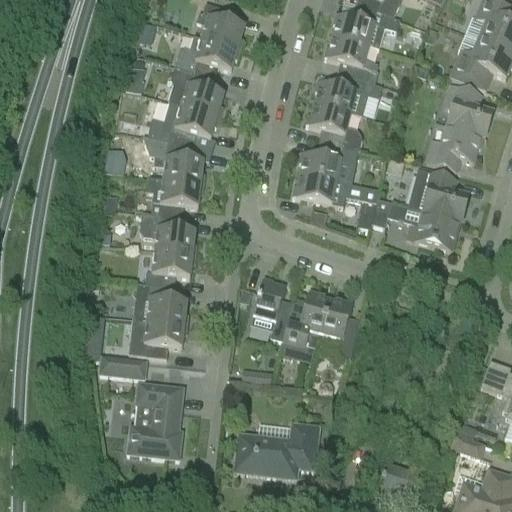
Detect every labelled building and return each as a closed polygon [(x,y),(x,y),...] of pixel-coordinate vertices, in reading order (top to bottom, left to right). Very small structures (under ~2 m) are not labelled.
[(362,0),(364,1),(358,13),(384,23),(391,25),(398,10),(384,4),(385,0),(362,0)] [(511,32),(511,30),(511,12),(491,3),(485,0),(483,0),(473,25),(470,24),(463,41),(511,60),(511,32)] [(198,21),(195,32),(203,34),(200,45),(236,56),(238,57),(241,47),(239,46),(243,34),(230,30),(225,28),(228,18),(228,17),(214,13),(204,10),(200,22),(198,21)] [(391,25),(384,23),(358,13),(355,26),(334,21),(331,32),(334,32),(331,44),(367,53),(377,56),(382,35),(394,39),(397,27),(391,25)] [(141,28),(139,34),(153,38),(155,32),(141,28)] [(511,60),(463,41),(457,57),(459,58),(448,85),(483,98),(491,80),(504,86),(509,73),(511,74),(511,73),(511,60)] [(178,57),(173,74),(189,79),(203,83),(208,85),(212,73),(216,75),(229,78),(233,66),(235,67),(238,57),(236,56),(200,45),(192,43),(188,56),(183,55),(178,57)] [(325,54),(322,65),(343,70),(340,82),(373,91),(377,79),(375,78),(376,74),(372,71),(363,67),(367,53),(331,44),(328,55),(325,54)] [(423,85),(426,77),(413,71),(409,80),(423,85)] [(218,125),(221,114),(218,114),(222,101),(209,98),(213,86),(173,74),(169,87),(172,92),(166,109),(167,110),(218,125)] [(315,100),(312,111),(349,121),(360,124),(366,103),(369,104),(377,106),(380,94),(373,92),(373,91),(340,82),(337,93),(316,88),(313,99),(315,100)] [(127,85),(124,97),(139,101),(142,89),(127,85)] [(483,144),(491,120),(475,115),(479,102),(449,93),(443,114),(451,116),(446,132),(483,144)] [(150,126),(146,145),(165,149),(187,154),(191,141),(208,146),(212,134),(215,135),(218,125),(167,110),(162,129),(150,126)] [(345,134),(349,121),(312,111),(310,122),(307,121),(304,132),(326,138),(322,151),(348,157),(356,158),(357,158),(359,146),(358,142),(356,139),(352,136),(345,134)] [(483,144),(446,132),(440,151),(432,148),(425,169),(454,178),(458,166),(471,170),(476,154),(478,155),(482,144),(483,145),(483,144)] [(141,144),(141,145),(148,163),(153,164),(152,174),(163,175),(161,187),(199,192),(201,192),(202,181),(200,181),(201,168),(183,166),(187,154),(165,149),(146,145),(141,144)] [(300,159),(297,170),(300,171),(298,182),(334,189),(349,193),(354,171),(356,158),(348,157),(322,151),(319,163),(300,159)] [(416,176),(406,214),(410,215),(421,218),(460,229),(467,203),(446,198),(449,187),(454,188),(455,187),(435,182),(420,177),(416,176)] [(293,193),(291,203),(330,212),(341,214),(344,204),(362,208),(374,210),(375,206),(376,198),(349,193),(334,189),(298,182),(295,194),(293,193)] [(147,186),(145,199),(152,199),(151,210),(149,222),(176,225),(178,213),(183,213),(196,215),(197,202),(200,203),(201,192),(199,192),(161,187),(147,186)] [(391,210),(375,206),(374,210),(370,231),(385,235),(391,210)] [(369,237),(370,231),(374,210),(362,208),(356,234),(369,237)] [(460,229),(421,218),(417,234),(409,231),(405,246),(449,258),(457,229),(460,229)] [(140,221),(138,240),(142,245),(154,246),(153,258),(190,262),(193,262),(194,252),(192,251),(193,239),(180,237),(175,237),(176,225),(149,222),(140,221)] [(98,244),(97,250),(108,251),(108,246),(104,240),(103,240),(98,239),(98,244)] [(143,292),(149,293),(168,295),(169,283),(175,284),(188,285),(189,272),(192,273),(193,262),(190,262),(153,258),(151,280),(145,279),(143,292)] [(251,324),(248,334),(270,339),(268,345),(281,348),(290,315),(279,312),(280,307),(283,294),(271,291),(272,288),(261,285),(251,324)] [(90,288),(89,296),(98,297),(98,289),(90,288)] [(133,306),(131,326),(145,328),(182,332),(185,333),(186,322),(183,322),(185,309),(172,308),(167,307),(168,295),(149,293),(143,292),(135,291),(134,300),(137,303),(133,306)] [(241,297),(237,309),(247,311),(250,300),(241,297)] [(290,315),(281,348),(312,357),(315,357),(319,342),(328,306),(317,303),(318,300),(307,297),(304,308),(303,313),(294,311),(291,310),(290,315)] [(328,306),(319,342),(340,348),(336,363),(348,366),(358,328),(352,327),(351,331),(345,329),(346,325),(351,309),(340,306),(340,309),(328,306)] [(82,348),(81,361),(85,361),(90,362),(97,363),(98,363),(100,350),(103,325),(85,322),(82,348)] [(131,326),(127,362),(135,363),(141,363),(145,364),(160,366),(160,364),(161,353),(166,354),(180,356),(181,343),(184,343),(185,333),(182,332),(145,328),(131,326)] [(459,366),(464,345),(446,340),(442,357),(436,355),(435,359),(428,389),(450,396),(459,366)] [(426,374),(432,354),(423,351),(418,372),(426,374)] [(143,386),(145,368),(100,363),(98,381),(143,386)] [(503,392),(483,385),(488,372),(487,371),(480,390),(479,394),(506,404),(501,417),(505,419),(504,424),(511,426),(511,443),(510,450),(511,450),(511,380),(508,379),(503,392)] [(268,395),(270,379),(242,376),(240,392),(268,395)] [(177,439),(182,396),(136,391),(134,412),(151,414),(149,435),(129,433),(126,461),(177,467),(180,439),(177,439)] [(234,464),(232,479),(244,481),(295,486),(296,476),(312,478),(315,458),(317,434),(290,431),(289,447),(237,442),(234,464)] [(478,465),(483,452),(454,441),(450,455),(478,465)] [(420,489),(425,472),(410,468),(407,479),(384,472),(383,478),(375,500),(391,506),(392,502),(413,509),(420,489)] [(511,511),(511,505),(508,505),(511,492),(511,484),(496,479),(487,476),(482,490),(458,482),(453,496),(459,498),(456,506),(454,511),(511,511)]
